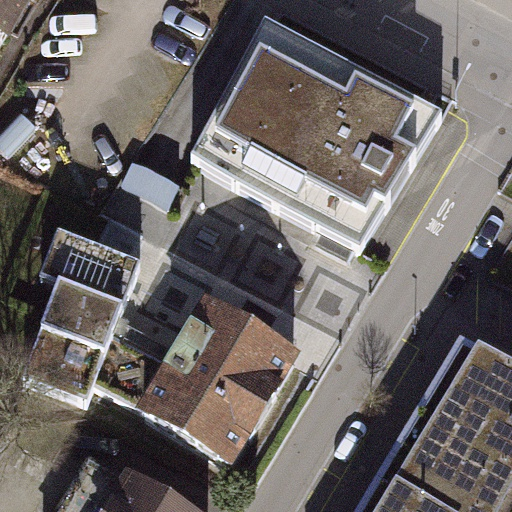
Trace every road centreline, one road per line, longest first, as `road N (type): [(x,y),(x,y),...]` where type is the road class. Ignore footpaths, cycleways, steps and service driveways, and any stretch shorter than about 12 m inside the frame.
road 1 (residential): [(511,117),(272,511)]
road 2 (residential): [(401,0),(511,57)]
